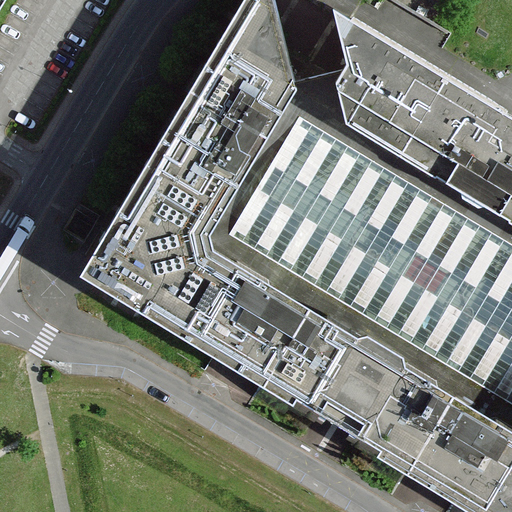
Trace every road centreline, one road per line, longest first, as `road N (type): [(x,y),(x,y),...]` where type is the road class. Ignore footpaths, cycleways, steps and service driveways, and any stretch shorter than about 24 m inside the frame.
road 1 (unclassified): [(354,511),(0,313)]
road 2 (tertiary): [(0,262),(160,0)]
